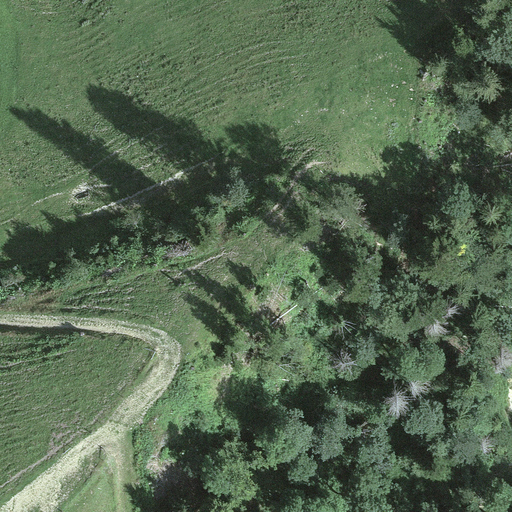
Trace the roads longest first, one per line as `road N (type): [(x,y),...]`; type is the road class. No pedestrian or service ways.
road 1 (track): [(16,511),(169,361),(165,343),(142,328),(0,319)]
road 2 (track): [(0,234),(141,203),(264,137)]
